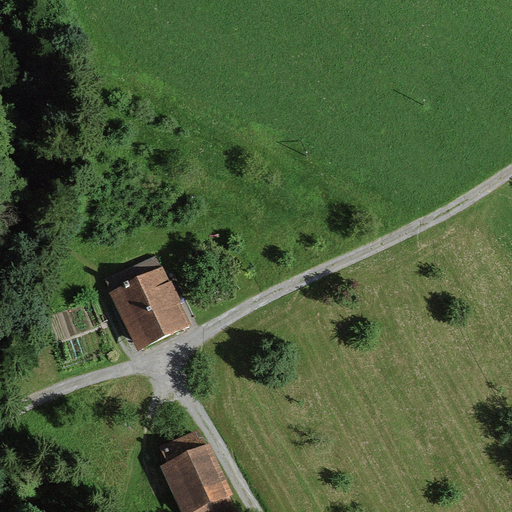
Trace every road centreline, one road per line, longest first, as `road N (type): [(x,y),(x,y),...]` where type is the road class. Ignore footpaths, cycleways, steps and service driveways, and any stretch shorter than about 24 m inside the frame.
road 1 (track): [(150,357),(431,217),(511,167)]
road 2 (track): [(264,511),(167,351)]
road 3 (track): [(0,418),(150,357)]
road 4 (track): [(123,511),(159,381),(150,357)]
